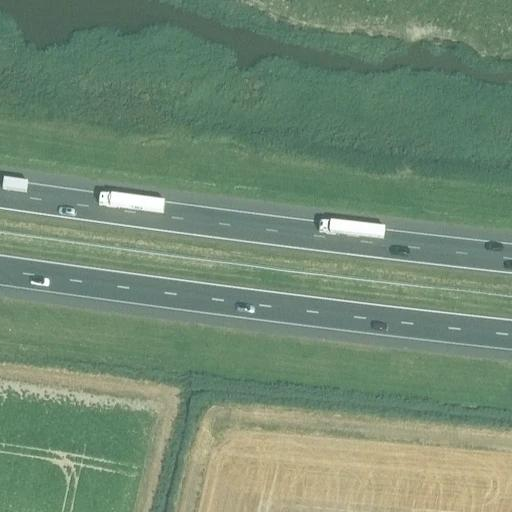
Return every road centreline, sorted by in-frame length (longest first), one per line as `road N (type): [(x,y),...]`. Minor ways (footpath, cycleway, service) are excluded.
road 1 (motorway): [(511,250),(0,187)]
road 2 (motorway): [(0,277),(511,338)]
